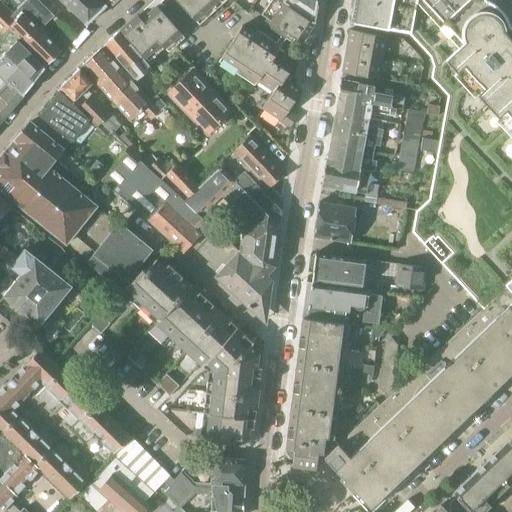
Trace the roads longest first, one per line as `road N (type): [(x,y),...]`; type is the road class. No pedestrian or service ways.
road 1 (residential): [(259,511),(334,0)]
road 2 (residential): [(132,0),(0,139)]
road 3 (residential): [(511,403),(395,511)]
